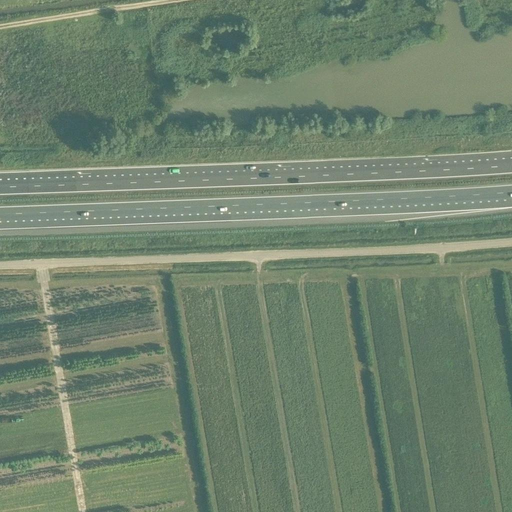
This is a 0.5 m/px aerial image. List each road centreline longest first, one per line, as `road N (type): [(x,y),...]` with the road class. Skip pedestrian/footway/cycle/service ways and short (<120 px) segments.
road 1 (motorway): [(0,214),(511,191)]
road 2 (unclassified): [(0,265),(511,244)]
road 3 (motorway): [(511,165),(0,186)]
road 4 (track): [(174,0),(0,27)]
